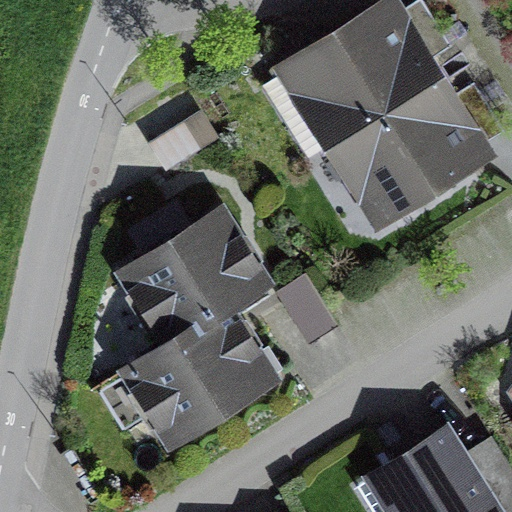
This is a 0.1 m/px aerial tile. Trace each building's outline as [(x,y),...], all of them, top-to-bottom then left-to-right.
[(286,65),(334,141),(435,78),(425,61),(450,46),(421,0),(418,0),(395,14),(388,2),(286,65)] [(447,97),(435,78),(334,141),(382,218),(484,154),(479,146),(503,130),(473,81),(447,97)] [(170,341),(226,306),(264,283),(219,211),(125,269),(170,341)] [(315,261),(284,271),(302,328),(333,319),(315,261)] [(226,306),(170,341),(128,367),(172,439),(270,378),(226,306)] [(375,474),(357,485),(374,511),(511,511),(511,471),(489,435),(457,455),(442,430),(374,473),(375,474)]
